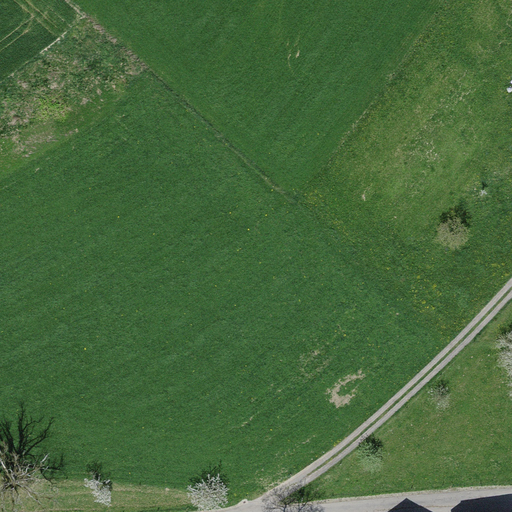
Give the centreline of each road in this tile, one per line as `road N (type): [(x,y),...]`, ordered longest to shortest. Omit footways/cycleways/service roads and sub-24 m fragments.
road 1 (track): [(251,511),(323,468),(511,292)]
road 2 (tertiary): [(379,511),(511,504)]
